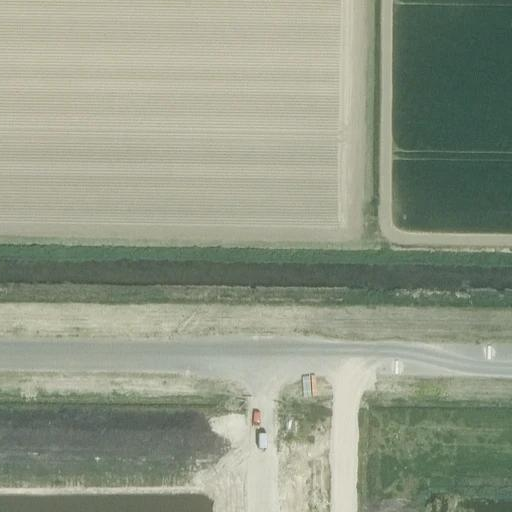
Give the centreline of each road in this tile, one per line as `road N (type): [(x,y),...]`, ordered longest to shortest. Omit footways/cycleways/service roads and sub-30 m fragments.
road 1 (unclassified): [(261,358),(0,355)]
road 2 (unclassified): [(511,362),(261,358)]
road 3 (residential): [(260,511),(261,358)]
